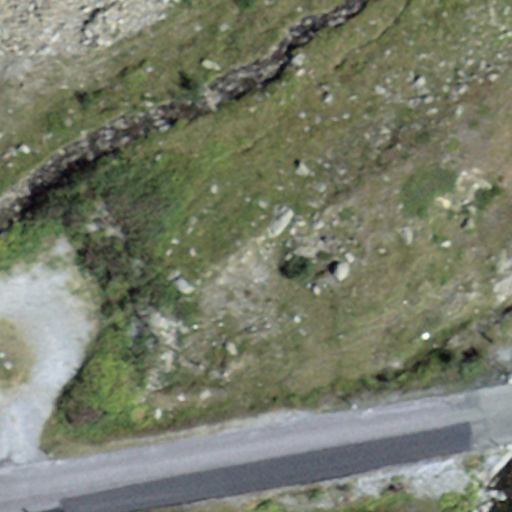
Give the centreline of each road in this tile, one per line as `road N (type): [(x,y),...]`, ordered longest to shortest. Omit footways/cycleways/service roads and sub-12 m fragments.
road 1 (tertiary): [(511,414),(0,501)]
road 2 (track): [(24,497),(25,440),(60,355),(35,300),(0,296)]
